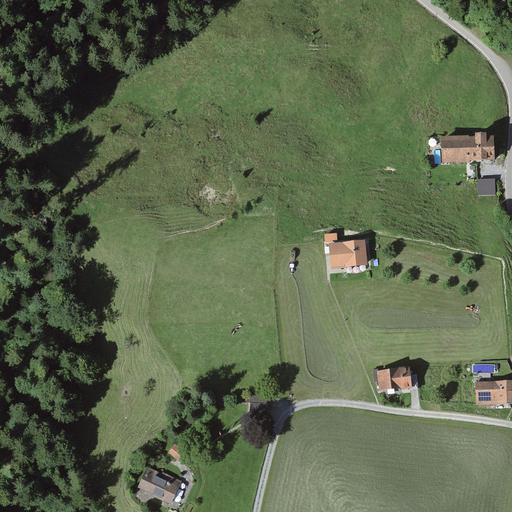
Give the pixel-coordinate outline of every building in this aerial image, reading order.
[(493,135),(438,137),(439,164),(494,162),(493,135)] [(498,196),(497,178),(479,179),(480,196),(498,196)] [(363,242),(327,246),(330,269),(365,265),(363,242)] [(408,368),(376,371),(378,394),(410,391),(408,368)] [(511,380),(474,383),(476,406),(511,403),(511,380)] [(265,397),(247,395),(245,418),(263,419),(265,397)] [(192,458),(174,446),(168,454),(186,467),(192,458)] [(180,484),(144,468),(135,488),(171,504),(180,484)]
